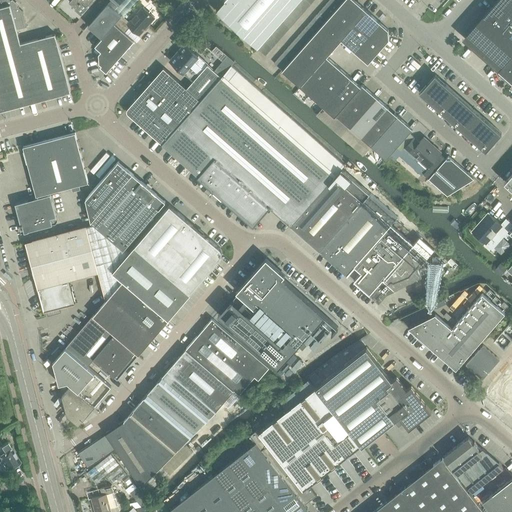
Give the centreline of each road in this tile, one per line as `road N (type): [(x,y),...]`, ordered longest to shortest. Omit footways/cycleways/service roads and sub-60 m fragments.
road 1 (unclassified): [(468,404),(274,236),(248,242)]
road 2 (unclassified): [(60,449),(107,419),(248,242)]
road 3 (unclassified): [(511,135),(483,165),(381,71),(418,27)]
road 4 (unclassified): [(60,449),(0,221)]
road 5 (unclassified): [(248,242),(92,105)]
road 6 (unclassified): [(333,511),(468,404)]
road 7 (tertiary): [(43,457),(6,316)]
road 8 (unclassified): [(92,105),(193,0)]
road 9 (unclassified): [(92,105),(67,24),(38,0)]
